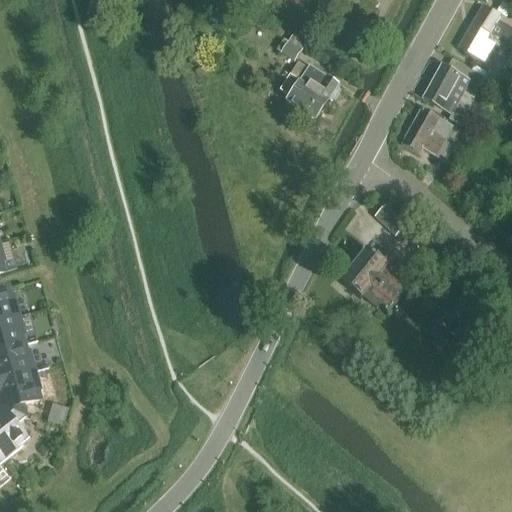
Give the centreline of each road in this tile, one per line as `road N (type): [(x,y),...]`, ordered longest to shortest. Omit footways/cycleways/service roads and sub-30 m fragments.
road 1 (unclassified): [(161,511),(223,432),(366,158)]
road 2 (unclassified): [(511,278),(366,158)]
road 3 (unclassified): [(366,158),(447,0)]
